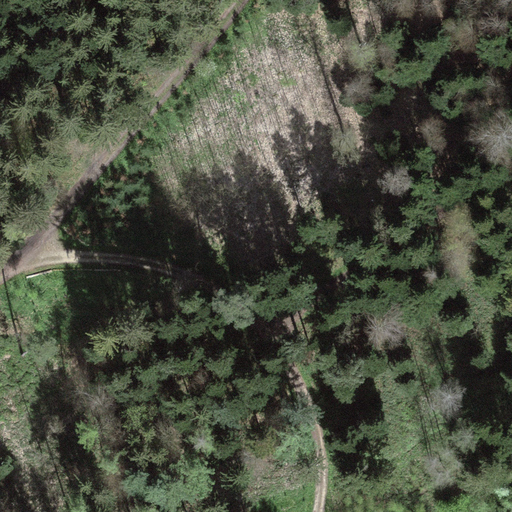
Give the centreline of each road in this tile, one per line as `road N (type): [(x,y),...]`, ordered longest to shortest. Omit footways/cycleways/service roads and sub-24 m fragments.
road 1 (track): [(0,264),(118,250),(259,288),(316,364),(323,474),(312,511)]
road 2 (track): [(0,258),(232,0)]
road 3 (track): [(511,123),(416,206),(259,288)]
